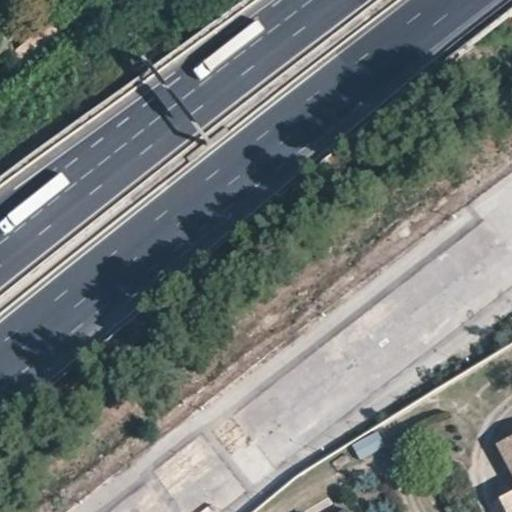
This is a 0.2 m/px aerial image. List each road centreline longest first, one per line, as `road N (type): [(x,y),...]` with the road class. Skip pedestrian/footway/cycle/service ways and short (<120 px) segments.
road 1 (motorway): [(0,353),(443,0)]
road 2 (motorway): [(323,0),(0,252)]
